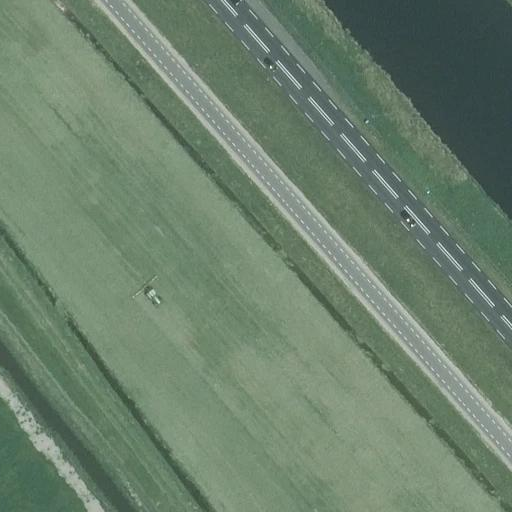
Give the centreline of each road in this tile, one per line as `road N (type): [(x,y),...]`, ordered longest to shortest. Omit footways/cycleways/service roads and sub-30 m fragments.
road 1 (unclassified): [(511,453),(110,0)]
road 2 (primary): [(511,327),(224,0)]
